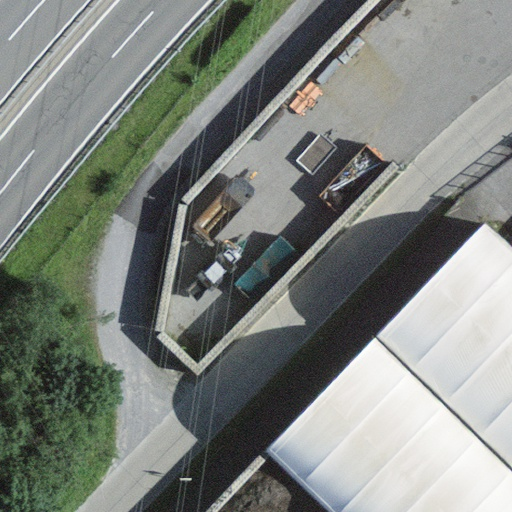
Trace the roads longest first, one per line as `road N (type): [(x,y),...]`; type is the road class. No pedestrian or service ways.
road 1 (residential): [(110,511),(431,176),(511,110)]
road 2 (motorway): [(0,192),(165,0)]
